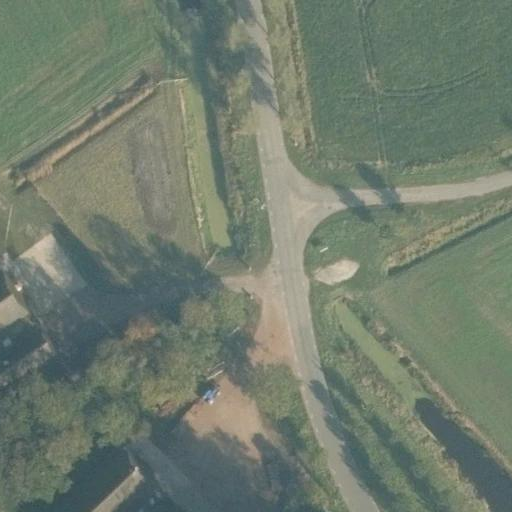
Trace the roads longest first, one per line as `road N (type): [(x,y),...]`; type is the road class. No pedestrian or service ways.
road 1 (tertiary): [(364,511),(307,369),(281,208)]
road 2 (unclassified): [(281,208),(511,177)]
road 3 (tertiary): [(281,208),(248,0)]
